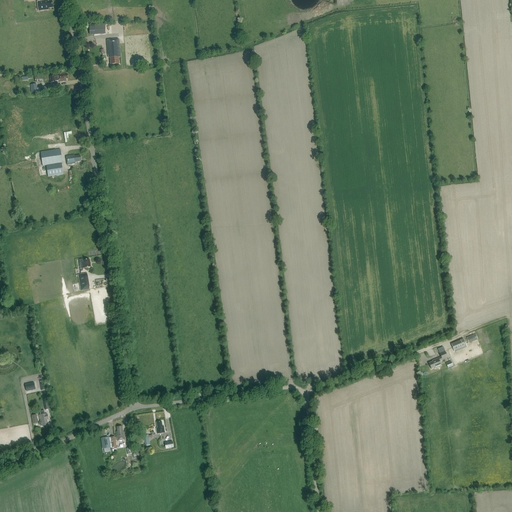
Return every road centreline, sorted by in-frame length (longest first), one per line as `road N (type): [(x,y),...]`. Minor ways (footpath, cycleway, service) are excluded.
road 1 (unclassified): [(133,408),(68,0)]
road 2 (unclassified): [(319,511),(298,389),(133,408)]
road 3 (track): [(304,395),(502,316)]
road 4 (unclassified): [(0,471),(133,408)]
